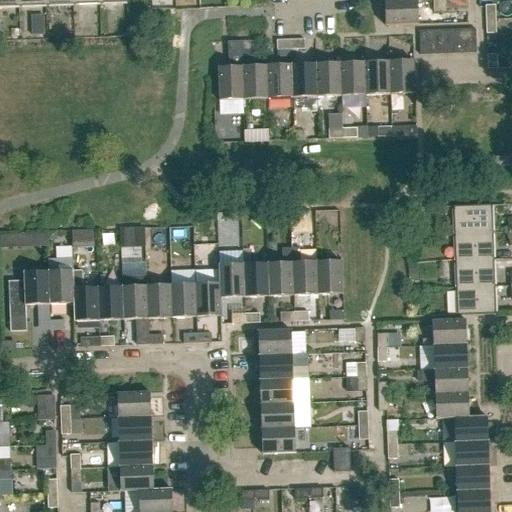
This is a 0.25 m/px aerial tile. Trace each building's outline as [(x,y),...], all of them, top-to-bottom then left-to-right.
[(0,0),(0,8),(19,7),(18,0),(0,0)] [(457,0),(458,13),(468,13),(467,0),(457,0)] [(417,1),(384,2),(385,27),(418,26),(417,1)] [(486,21),(496,21),(495,7),(486,7),(486,21)] [(496,21),(486,21),(487,35),(496,34),(496,21)] [(432,55),(443,55),(442,31),(431,32),(432,55)] [(443,55),(454,54),(453,31),(442,31),(443,55)] [(454,54),(465,54),(464,31),(453,31),(454,54)] [(464,31),(465,54),(477,54),(476,31),(464,31)] [(420,55),(432,55),(431,32),(420,32),(420,55)] [(479,52),(498,52),(498,35),(479,35),(479,52)] [(290,41),(291,50),(305,50),(304,40),(290,41)] [(277,51),(291,50),(290,41),(276,41),(277,51)] [(217,69),(218,102),(244,101),(242,68),(242,52),(241,42),(228,43),(229,69),(217,69)] [(241,42),(242,52),(256,52),(256,42),(241,42)] [(488,70),(497,69),(497,56),(487,56),(488,70)] [(389,63),(391,96),(416,95),(414,62),(389,63)] [(366,96),(391,96),(389,63),(365,64),(366,96)] [(342,97),(366,96),(365,64),(340,65),(342,97)] [(293,99),(317,98),(316,65),(291,66),(293,99)] [(317,98),(342,97),(340,65),(316,65),(317,98)] [(268,100),(293,99),(291,66),(267,67),(268,100)] [(244,101),(268,100),(267,67),(242,68),(244,101)] [(219,114),(205,116),(208,136),(222,134),(219,114)] [(378,137),(392,137),(392,127),(378,128),(378,137)] [(392,127),(392,137),(406,136),(406,127),(392,127)] [(329,139),(343,139),(343,129),(329,130),(329,139)] [(343,129),(343,139),(358,138),(357,129),(343,129)] [(454,235),(492,234),(491,206),(453,207),(454,235)] [(94,247),(93,232),(72,233),(73,248),(94,247)] [(46,233),(31,234),(32,247),(46,247),(46,233)] [(455,262),(493,260),(492,234),(454,235),(455,262)] [(293,297),(292,264),(292,249),(283,249),(283,264),(268,265),(269,298),(293,297)] [(293,297),(318,296),(317,263),(316,254),(301,255),(301,249),(292,249),(292,264),(293,297)] [(456,288),(494,287),(493,260),(455,262),(456,288)] [(317,263),(318,296),(343,295),(341,262),(317,263)] [(416,263),(406,263),(407,276),(417,276),(416,263)] [(245,299),(269,298),(268,265),(244,266),(245,299)] [(221,300),(245,299),(244,266),(218,267),(219,285),(220,284),(220,300),(221,300)] [(49,306),(73,305),(73,290),(74,290),(73,272),(48,273),(49,306)] [(99,322),(98,289),(81,290),(80,272),(73,272),(74,290),(73,290),(73,305),(74,323),(99,322)] [(26,320),(26,306),(49,306),(48,273),(23,274),(24,282),(9,283),(10,320),(26,320)] [(421,279),(408,279),(409,289),(422,288),(421,279)] [(221,318),(221,300),(220,300),(220,284),(219,285),(195,285),(197,318),(221,318)] [(172,319),(197,318),(195,285),(171,286),(172,319)] [(148,320),(172,319),(171,286),(147,287),(148,320)] [(147,287),(122,288),(124,321),(134,321),(135,346),(149,346),(149,336),(148,320),(147,287)] [(494,287),(456,288),(457,316),(495,314),(494,287)] [(99,322),(124,321),(122,288),(98,289),(99,322)] [(294,313),(294,323),(308,322),(308,312),(294,313)] [(330,322),(344,321),(343,312),(329,312),(330,322)] [(280,323),(294,323),(294,313),(280,313),(280,323)] [(231,325),(246,325),(245,314),(231,315),(231,325)] [(245,314),(246,325),(259,324),(259,314),(245,314)] [(50,322),(50,332),(64,331),(64,321),(50,322)] [(433,346),(433,347),(466,346),(465,326),(465,321),(432,322),(433,340),(433,346)] [(176,334),(203,333),(203,325),(176,326),(176,334)] [(364,329),(355,329),(356,352),(365,352),(365,343),(364,329)] [(291,331),(258,332),(259,357),(292,356),(291,331)] [(197,335),(197,344),(211,344),(211,334),(197,335)] [(183,345),(197,344),(197,335),(183,335),(183,345)] [(377,349),(387,349),(387,335),(377,335),(377,349)] [(163,345),(162,336),(149,336),(149,346),(163,345)] [(86,348),(100,348),(100,338),(85,339),(86,348)] [(100,338),(100,348),(114,347),(114,338),(100,338)] [(434,371),(467,370),(466,346),(433,347),(434,371)] [(246,366),(245,349),(225,350),(226,367),(246,366)] [(387,349),(377,349),(378,363),(387,363),(387,349)] [(260,382),(293,380),(292,356),(259,357),(260,382)] [(356,364),(357,378),(366,378),(366,364),(356,364)] [(435,396),(468,394),(467,370),(434,371),(417,372),(417,383),(435,383),(435,396)] [(357,378),(346,379),(346,392),(357,392),(367,392),(366,378),(357,378)] [(261,406),(294,405),(293,380),(260,382),(261,406)] [(387,384),(378,384),(378,398),(388,398),(387,384)] [(118,419),(151,418),(150,393),(117,394),(118,419)] [(469,419),(469,418),(468,394),(435,396),(436,420),(454,420),(454,419),(469,419)] [(38,421),(55,421),(54,397),(37,397),(38,421)] [(388,398),(378,398),(378,412),(388,411),(388,398)] [(262,431),(295,429),(294,405),(261,406),(262,431)] [(61,421),(71,421),(71,420),(80,420),(79,407),(60,407),(61,421)] [(358,427),(368,427),(368,412),(358,413),(358,427)] [(455,444),(488,443),(487,417),(477,418),(469,418),(469,419),(454,419),(454,420),(455,444)] [(119,444),(152,443),(151,418),(118,419),(119,444)] [(71,421),(61,421),(61,435),(71,435),(71,421)] [(0,447),(10,448),(9,423),(3,423),(0,423),(0,447)] [(368,427),(358,427),(358,441),(368,440),(368,427)] [(295,429),(262,431),(263,456),(296,454),(295,429)] [(46,446),(56,446),(55,432),(46,432),(46,446)] [(387,446),(397,446),(396,432),(387,432),(387,446)] [(120,468),(153,467),(152,443),(119,444),(120,468)] [(456,468),(489,467),(488,443),(455,444),(456,468)] [(56,446),(46,446),(46,447),(36,447),(36,470),(56,470),(56,460),(56,446)] [(397,446),(387,446),(388,460),(398,460),(397,446)] [(334,473),(350,473),(349,449),(333,450),(334,473)] [(71,471),(81,470),(80,456),(70,456),(71,471)] [(0,472),(11,472),(10,460),(0,460),(0,472)] [(154,491),(153,467),(120,468),(120,493),(138,493),(138,492),(154,491)] [(457,493),(490,491),(489,467),(456,468),(457,493)] [(81,470),(71,471),(71,484),(81,483),(81,470)] [(47,495),(57,494),(57,480),(47,481),(47,495)] [(389,495),(399,495),(398,480),(389,481),(389,495)] [(91,486),(92,501),(113,499),(112,485),(91,486)] [(349,497),(363,497),(363,488),(348,488),(349,497)] [(308,490),(308,499),(322,499),(322,489),(308,490)] [(139,511),(172,511),(171,490),(154,491),(138,492),(138,493),(139,511)] [(295,500),(308,499),(308,490),(294,490),(295,500)] [(490,511),(490,491),(457,493),(457,511),(490,511)] [(241,502),(255,501),(255,492),(241,493),(241,502)] [(255,492),(255,501),(268,501),(268,492),(255,492)] [(57,494),(47,495),(48,509),(58,508),(57,494)] [(399,495),(389,495),(390,509),(399,509),(399,495)]
